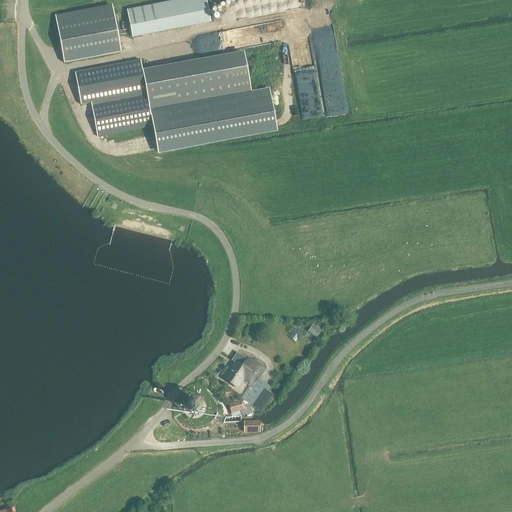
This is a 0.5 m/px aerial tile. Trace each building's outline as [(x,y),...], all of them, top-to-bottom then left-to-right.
[(207,0),(169,0),(127,7),(132,35),(211,22),(207,0)] [(112,7),(55,18),(64,63),(120,52),(112,7)] [(244,54),(142,73),(150,110),(251,91),(244,54)] [(81,105),(146,93),(140,61),(75,73),(81,105)] [(269,90),(150,112),(157,152),(276,129),(269,90)] [(147,94),(91,104),(97,137),(152,127),(147,94)] [(313,325),(307,332),(316,338),(321,331),(313,325)] [(236,362),(223,380),(236,389),(243,380),(250,385),(256,377),(261,369),(237,352),(231,359),(236,362)] [(256,376),(241,398),(255,408),(260,412),(273,395),(267,391),(270,386),(256,376)] [(202,410),(203,407),(202,403),(199,400),(196,398),(192,398),(188,400),(186,403),(185,407),(186,410),(188,413),(192,415),(196,415),(199,413),(202,410)] [(243,401),(229,405),(231,413),(240,411),(242,416),(252,414),(250,406),(249,405),(244,406),(243,401)] [(260,432),(259,422),(244,422),(244,433),(260,432)]
